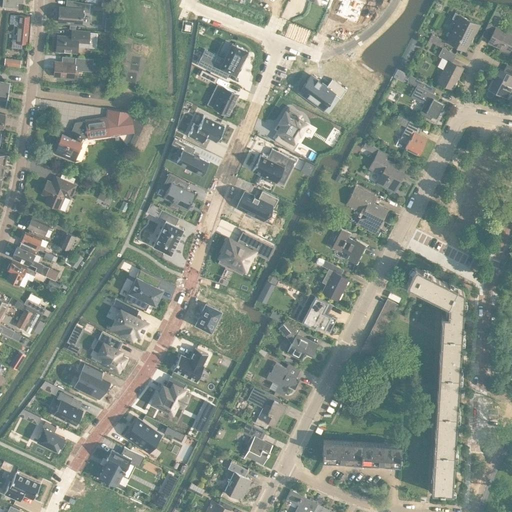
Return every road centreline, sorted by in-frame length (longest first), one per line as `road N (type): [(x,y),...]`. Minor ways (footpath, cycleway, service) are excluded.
road 1 (residential): [(280,43),(174,314),(51,511)]
road 2 (residential): [(283,467),(397,240)]
road 3 (residential): [(0,238),(15,192),(39,0)]
road 4 (residential): [(397,240),(465,115)]
